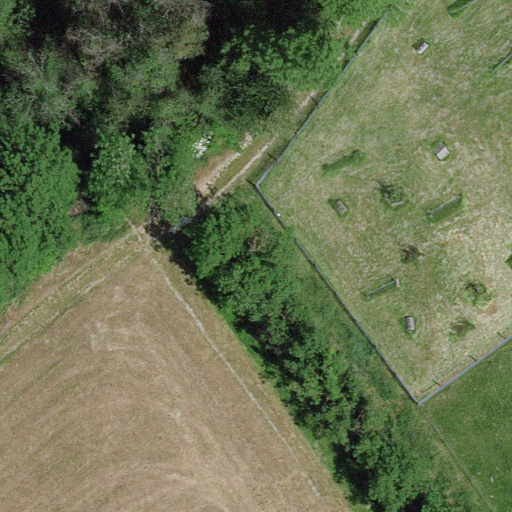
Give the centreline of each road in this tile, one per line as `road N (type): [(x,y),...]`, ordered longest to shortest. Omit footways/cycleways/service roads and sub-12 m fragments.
road 1 (track): [(0,341),(220,176),(278,116),(364,0)]
road 2 (track): [(332,511),(143,232)]
